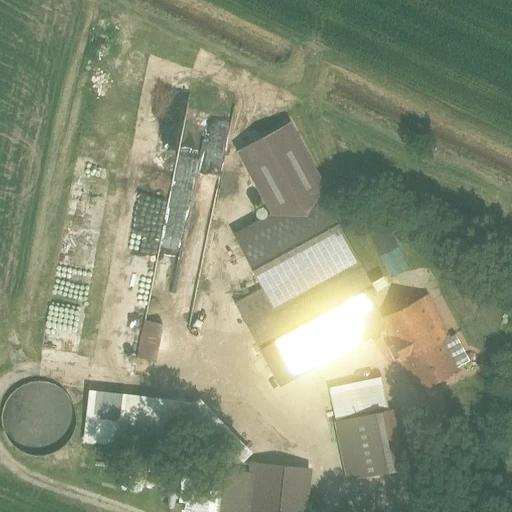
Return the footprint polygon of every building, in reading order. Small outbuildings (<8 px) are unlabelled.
[(243,138),(277,202),(325,176),(330,174),(296,110),(243,138)] [(180,165),(202,166),(203,140),(181,139),(180,165)] [(193,209),(195,175),(172,175),(171,208),(193,209)] [(269,277),(280,297),(365,251),(325,176),(277,202),(239,222),(269,277)] [(372,233),(388,274),(405,267),(390,227),(372,233)] [(264,333),(371,276),(377,273),(365,251),(280,297),(269,277),(242,292),(264,333)] [(264,333),(286,374),(391,318),(386,308),(388,306),(371,276),(264,333)] [(388,306),(386,308),(391,318),(398,330),(396,332),(405,348),(407,346),(426,379),(463,359),(461,356),(448,332),(423,287),(388,306)] [(170,311),(149,307),(142,345),(162,349),(170,311)] [(448,332),(461,356),(477,348),(463,323),(448,332)] [(388,365),(336,375),(342,408),(357,405),(386,400),(394,398),(388,365)] [(75,383),(65,374),(51,369),(36,370),(22,377),(13,387),(7,402),(8,416),(16,430),(25,439),(38,444),(54,443),(67,437),(77,426),(82,413),(82,398),(75,383)] [(257,440),(205,387),(200,393),(200,387),(93,377),(88,432),(195,442),(196,434),(229,467),(257,440)] [(386,400),(357,405),(369,465),(398,460),(386,400)] [(312,511),(318,458),(258,451),(251,511),(312,511)] [(183,463),(178,501),(183,502),(181,511),(218,511),(224,468),(183,463)]
